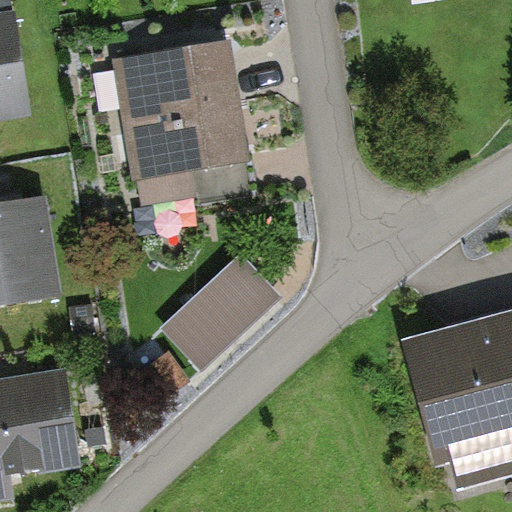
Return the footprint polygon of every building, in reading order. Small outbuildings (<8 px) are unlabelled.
[(0,124),(41,118),(25,13),(0,16),(0,124)] [(241,51),(126,64),(141,204),(197,198),(195,174),(254,168),(241,51)] [(62,202),(0,207),(0,311),(71,306),(62,202)] [(287,297),(248,254),(168,326),(207,369),(287,297)] [(511,326),(415,352),(444,461),(511,443),(511,326)] [(75,367),(0,377),(0,498),(20,496),(17,477),(88,467),(75,367)]
